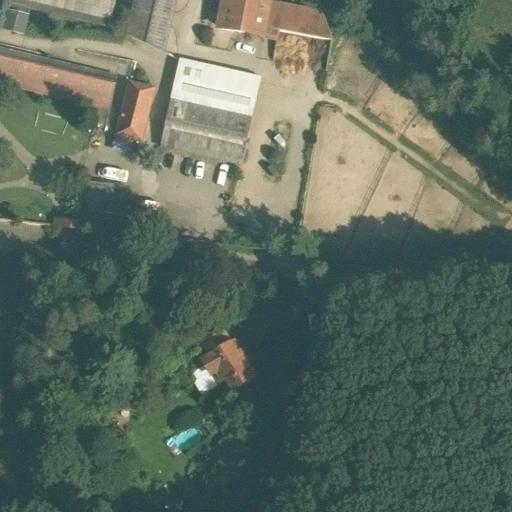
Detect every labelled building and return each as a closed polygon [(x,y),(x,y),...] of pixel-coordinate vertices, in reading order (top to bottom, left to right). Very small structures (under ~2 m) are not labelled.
[(113,0),(0,0),(0,6),(29,13),(106,31),(113,0)] [(176,0),(138,0),(128,43),(162,61),(176,0)] [(268,0),(266,0),(226,0),(220,38),(260,45),(266,12),(268,0)] [(29,13),(13,10),(10,22),(6,40),(22,44),(29,13)] [(321,22),(266,12),(260,45),(277,49),(278,41),(332,49),(321,22)] [(115,88),(0,61),(0,94),(108,120),(115,88)] [(252,87),(183,72),(164,160),(235,175),(252,87)] [(151,101),(128,95),(114,146),(139,153),(151,101)] [(104,198),(90,196),(87,224),(101,226),(104,198)] [(125,200),(104,198),(101,226),(122,228),(125,200)] [(54,230),(54,240),(87,241),(87,231),(54,230)] [(231,356),(223,343),(201,356),(209,369),(202,374),(216,399),(220,396),(226,406),(254,389),(234,354),(231,356)] [(255,472),(232,445),(214,460),(238,488),(255,472)] [(314,467),(297,465),(296,473),(294,473),(293,485),(295,485),(294,492),(311,494),(314,467)]
